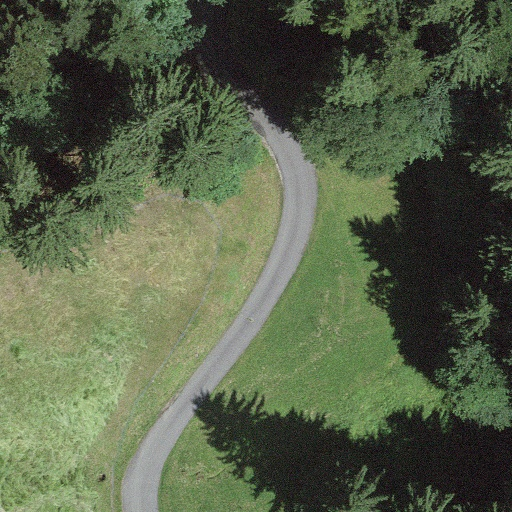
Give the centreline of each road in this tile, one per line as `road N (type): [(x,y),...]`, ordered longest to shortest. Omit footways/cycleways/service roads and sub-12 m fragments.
road 1 (track): [(511,19),(267,117),(293,157),(294,206),(265,308),(189,409),(149,491),(153,511)]
road 2 (track): [(267,117),(219,68),(201,0)]
